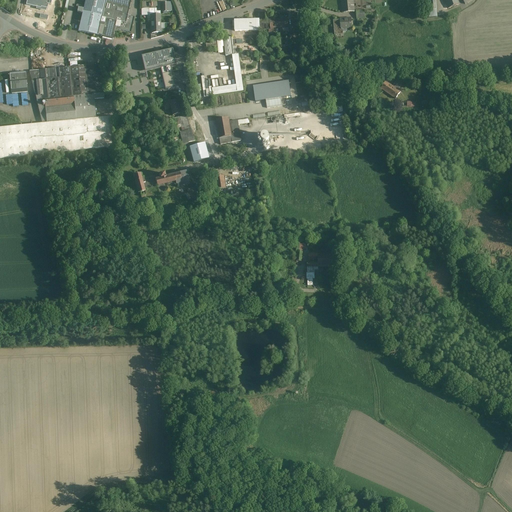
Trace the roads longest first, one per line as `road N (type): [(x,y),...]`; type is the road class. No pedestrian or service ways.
road 1 (track): [(308,0),(318,46),(361,96),(377,139),(511,314)]
road 2 (residential): [(109,49),(165,39),(270,0)]
